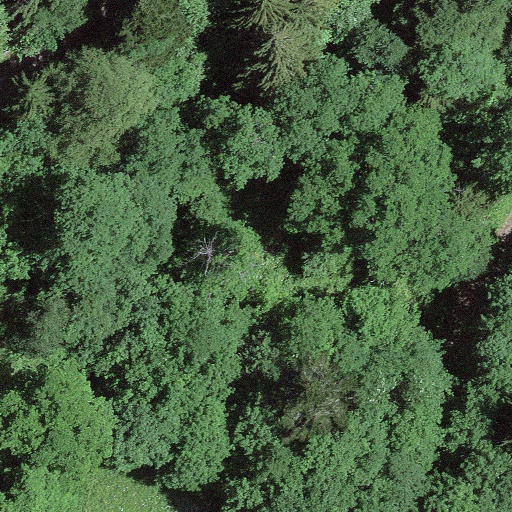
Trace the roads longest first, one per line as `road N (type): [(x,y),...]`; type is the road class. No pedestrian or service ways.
road 1 (track): [(511,266),(412,511)]
road 2 (track): [(174,0),(0,126)]
